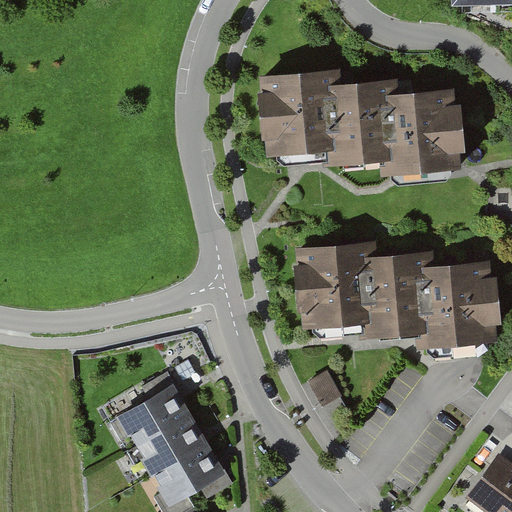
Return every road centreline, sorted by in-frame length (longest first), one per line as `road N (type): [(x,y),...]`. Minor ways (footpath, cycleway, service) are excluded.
road 1 (residential): [(229,0),(199,86),(201,184),(222,282)]
road 2 (residential): [(222,282),(263,404),(351,511)]
road 3 (residential): [(222,282),(99,318),(50,323),(0,314)]
road 4 (residential): [(350,0),(367,24),(460,44),(511,82)]
